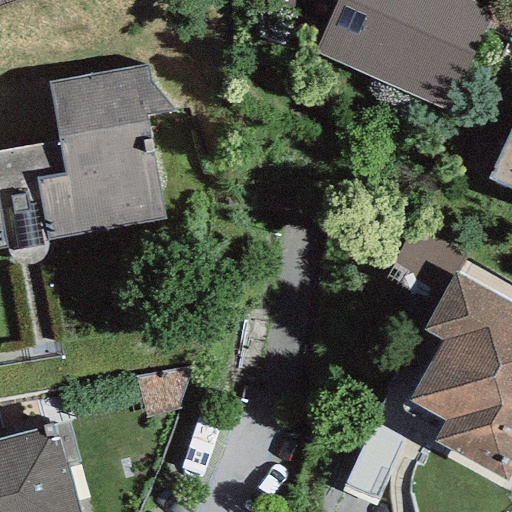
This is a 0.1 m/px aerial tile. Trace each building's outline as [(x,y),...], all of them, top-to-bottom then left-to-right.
[(335,0),(312,53),(444,112),(489,13),(460,0),(335,0)] [(0,242),(160,214),(134,71),(57,85),(68,144),(0,156),(0,242)] [(511,126),(487,180),(511,191),(511,126)] [(511,294),(461,270),(430,335),(446,343),(408,419),(511,469),(511,294)] [(0,511),(78,511),(56,425),(0,439),(0,511)]
